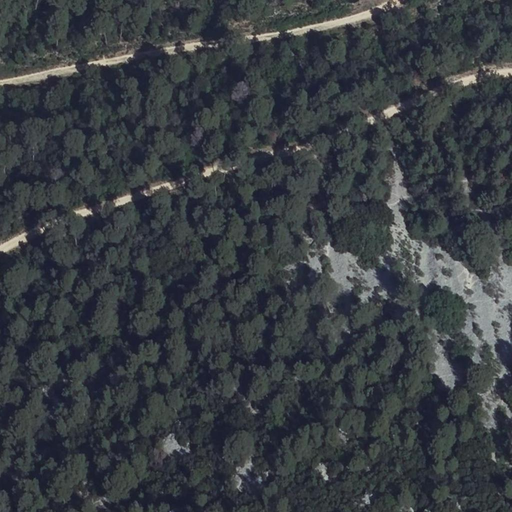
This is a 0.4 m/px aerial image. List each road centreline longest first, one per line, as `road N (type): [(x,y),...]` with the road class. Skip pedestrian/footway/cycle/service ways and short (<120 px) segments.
road 1 (track): [(0,266),(138,195),(511,52)]
road 2 (track): [(387,0),(351,15),(0,86)]
